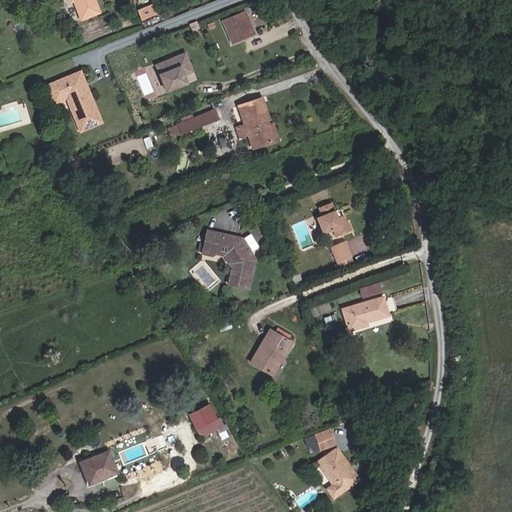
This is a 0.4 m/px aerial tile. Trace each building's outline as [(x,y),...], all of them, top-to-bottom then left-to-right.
[(81,19),(99,12),(93,0),(69,0),(70,2),(74,0),(81,19)] [(141,19),(156,13),(153,4),(138,10),(141,19)] [(234,18),(233,16),(223,20),(233,43),(254,35),(245,13),(234,18)] [(183,75),(193,71),(185,53),(156,65),(167,91),(186,83),(183,75)] [(47,86),(49,92),(83,78),(80,72),(47,86)] [(80,131),(101,122),(83,78),(49,92),(54,103),(67,98),(80,131)] [(267,120),(269,119),(262,98),(238,106),(245,125),(237,128),(240,137),(248,134),(253,148),(274,141),(269,126),(267,120)] [(171,137),(218,119),(214,107),(167,125),(171,137)] [(274,141),(278,139),(273,124),(269,126),(274,141)] [(340,217),(337,218),(335,211),(331,203),(318,208),(321,216),(316,218),(323,233),(332,229),(335,237),(351,230),(348,223),(346,224),(343,216),(340,217)] [(229,238),(227,236),(207,231),(204,244),(200,243),(199,252),(203,253),(202,254),(213,256),(218,251),(225,255),(233,265),(228,285),(249,290),(256,262),(243,241),(235,237),(233,239),(229,238)] [(337,264),(352,257),(346,241),(330,247),(337,264)] [(356,268),(352,257),(337,264),(341,274),(356,268)] [(292,292),(305,287),(298,269),(285,275),(292,292)] [(360,297),(381,291),(378,283),(357,289),(360,297)] [(365,322),(388,315),(383,298),(342,309),(348,330),(366,325),(365,322)] [(220,336),(220,333),(232,329),(230,322),(217,326),(216,324),(209,326),(213,338),(220,336)] [(269,330),(250,362),(272,375),(291,343),(287,340),(289,336),(277,328),(274,333),(269,330)] [(218,418),(215,420),(208,405),(189,415),(200,437),(217,429),(222,426),(218,418)] [(313,443),(327,438),(322,424),(308,429),(313,443)] [(221,438),(230,435),(225,425),(222,426),(217,429),(221,438)] [(339,467),(342,465),(332,447),(312,459),(326,483),(331,493),(348,483),(339,467)] [(89,484),(116,473),(108,452),(82,462),(86,473),(85,473),(89,484)] [(348,483),(352,481),(342,465),(339,467),(348,483)] [(325,497),(331,493),(326,483),(320,487),(325,497)]
